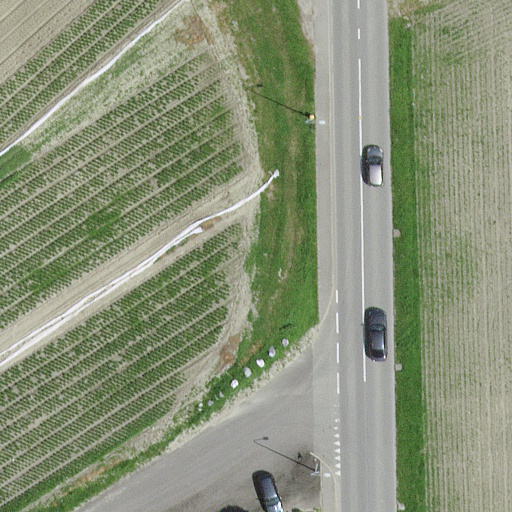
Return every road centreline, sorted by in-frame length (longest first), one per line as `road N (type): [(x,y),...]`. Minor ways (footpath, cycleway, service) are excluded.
road 1 (tertiary): [(358,0),(366,380)]
road 2 (unclassified): [(366,380),(334,386),(137,511)]
road 3 (tertiary): [(366,380),(369,511)]
